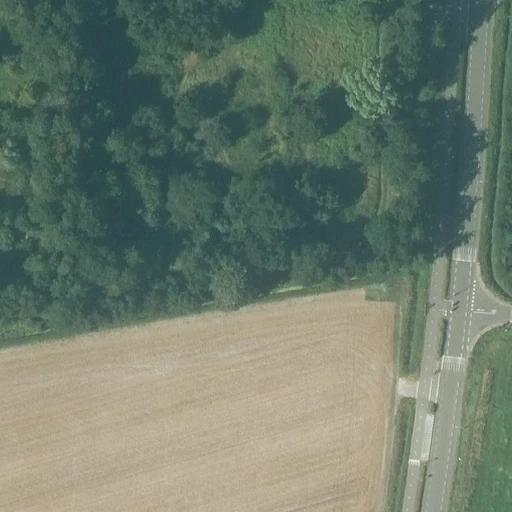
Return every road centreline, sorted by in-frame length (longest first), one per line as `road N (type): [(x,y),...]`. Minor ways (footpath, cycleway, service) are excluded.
road 1 (secondary): [(460,316),(481,0)]
road 2 (secondary): [(435,511),(460,316)]
